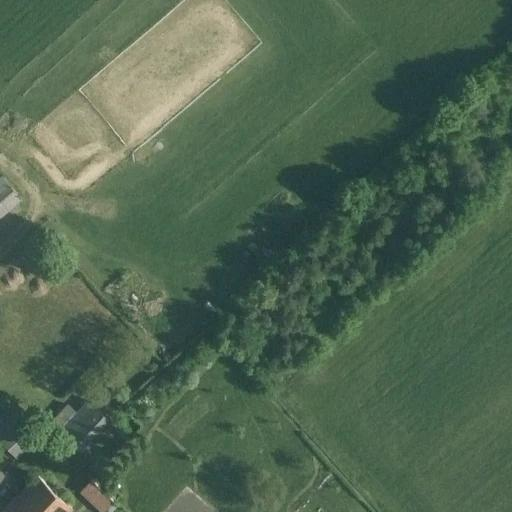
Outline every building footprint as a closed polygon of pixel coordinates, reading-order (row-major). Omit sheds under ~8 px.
[(0,216),(21,198),(2,176),(0,177),(0,216)] [(0,408),(0,439),(16,456),(40,433),(8,400),(0,408)] [(109,421),(109,420),(87,400),(77,411),(67,403),(50,423),(80,452),(109,421)] [(68,511),(72,509),(37,475),(1,511),(68,511)] [(82,488),(105,511),(118,498),(95,475),(82,488)]
